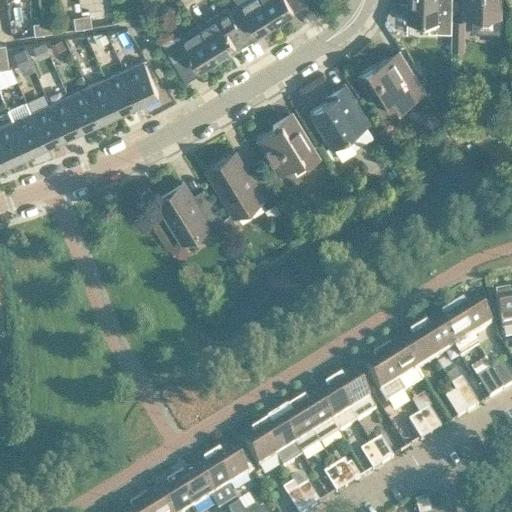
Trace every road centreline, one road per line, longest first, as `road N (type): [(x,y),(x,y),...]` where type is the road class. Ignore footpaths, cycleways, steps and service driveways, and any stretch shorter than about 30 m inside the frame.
road 1 (residential): [(362,0),(355,17),(120,160),(0,205)]
road 2 (residential): [(328,511),(511,403)]
